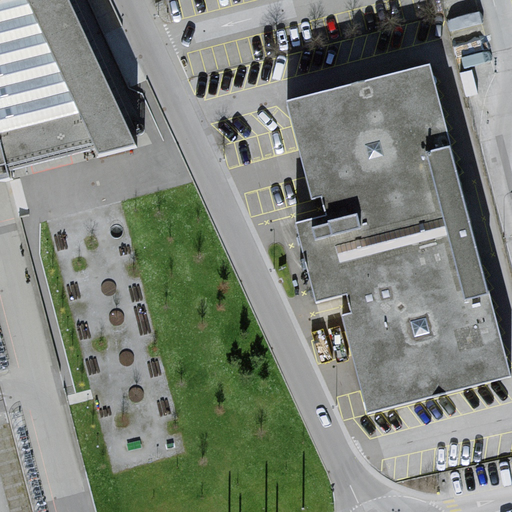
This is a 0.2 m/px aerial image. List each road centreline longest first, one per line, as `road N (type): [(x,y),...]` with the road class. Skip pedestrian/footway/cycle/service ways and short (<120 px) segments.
road 1 (residential): [(344,470),(122,0)]
road 2 (unclassified): [(511,194),(494,104),(511,77)]
